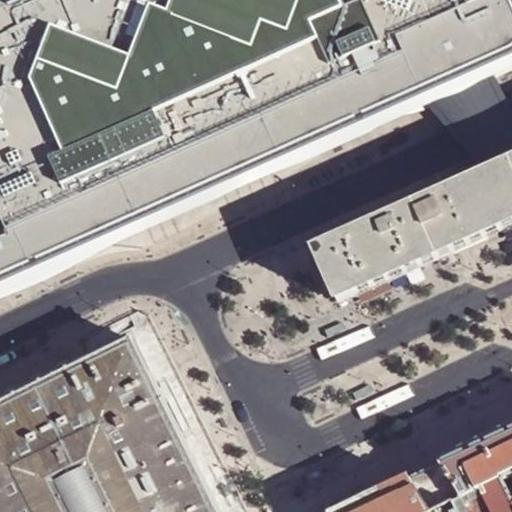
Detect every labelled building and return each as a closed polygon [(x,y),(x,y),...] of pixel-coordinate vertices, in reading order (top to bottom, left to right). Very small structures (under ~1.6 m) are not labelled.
[(511,0),(0,0),(0,266),(62,239),(140,204),(217,170),(319,125),(415,82),(460,62),(490,49),(511,39),(511,0)] [(511,169),(500,175),(476,186),(464,192),(422,211),(383,228),(352,242),(325,255),(346,304),(425,269),(498,235),(511,228),(511,169)] [(0,511),(217,511),(165,408),(167,407),(164,401),(162,401),(136,349),(138,348),(134,341),(128,344),(129,346),(95,363),(73,374),(71,370),(0,404),(0,511)] [(480,493),(511,478),(511,433),(484,446),(439,468),(461,504),(480,493)] [(424,475),(409,482),(428,511),(447,511),(452,510),(461,504),(439,468),(424,475)] [(511,511),(511,478),(480,493),(490,511),(511,511)] [(371,499),(344,511),(428,511),(409,482),(371,499)] [(490,511),(480,493),(461,504),(452,510),(453,511),(490,511)]
